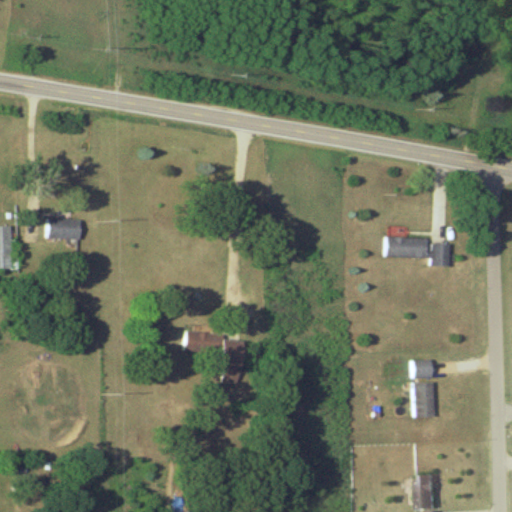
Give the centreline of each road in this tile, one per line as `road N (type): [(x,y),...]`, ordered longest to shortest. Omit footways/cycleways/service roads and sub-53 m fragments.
road 1 (residential): [(511,170),(0,83)]
road 2 (residential): [(490,167),(500,511)]
